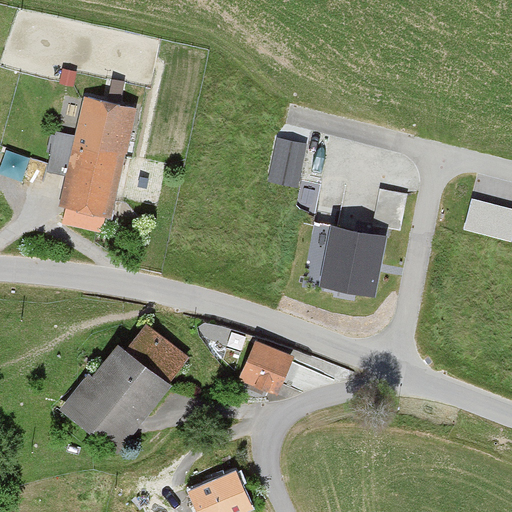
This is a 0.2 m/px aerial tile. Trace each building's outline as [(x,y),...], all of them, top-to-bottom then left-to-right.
[(60,206),(113,218),(138,108),(85,97),(60,206)] [(68,156),(74,130),(58,126),(52,152),(68,156)] [(280,130),(268,175),(298,183),(309,138),(280,130)] [(390,161),(378,212),(335,202),(317,274),(388,291),(418,168),(390,161)] [(466,229),(511,235),(511,199),(471,194),(466,229)] [(62,413),(115,454),(190,357),(146,323),(124,351),(115,344),(62,413)] [(238,381),(275,396),(291,359),(253,343),(238,381)] [(189,490),(198,511),(243,511),(253,508),(237,470),(189,490)]
